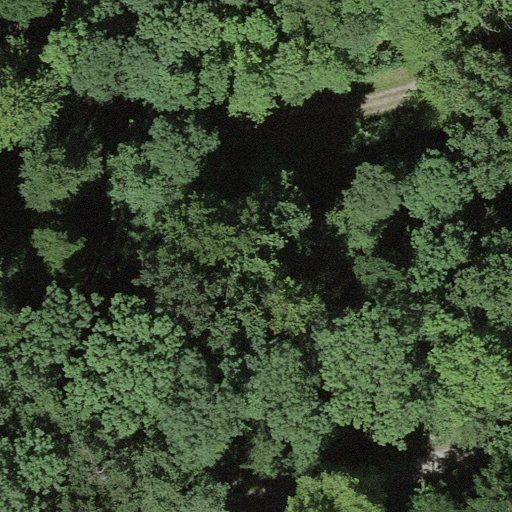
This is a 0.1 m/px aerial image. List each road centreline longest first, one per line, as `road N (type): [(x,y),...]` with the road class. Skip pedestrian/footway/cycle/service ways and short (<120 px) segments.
road 1 (track): [(0,64),(158,112),(248,123),(358,113),(511,71)]
road 2 (track): [(253,511),(511,443)]
